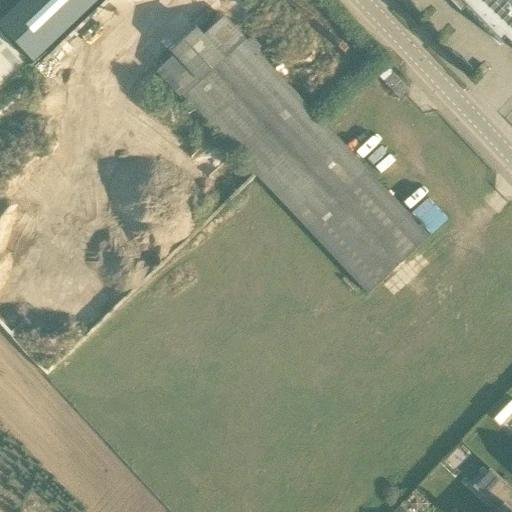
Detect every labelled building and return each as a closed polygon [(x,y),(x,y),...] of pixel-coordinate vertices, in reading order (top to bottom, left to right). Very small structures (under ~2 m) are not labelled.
[(19,0),(0,18),(0,25),(31,60),(94,0),(19,0)] [(511,0),(457,0),(500,44),(505,39),(511,45),(511,0)] [(317,118),(275,73),(255,52),(259,48),(251,39),(247,43),(224,18),(203,38),(196,30),(172,52),(175,56),(158,73),(181,94),(257,175),(317,118)] [(429,238),(372,177),(317,118),(257,175),(368,294),(429,238)] [(511,400),(505,394),(487,413),(500,426),(511,413),(511,400)] [(447,461),(455,467),(469,451),(460,444),(447,461)] [(471,451),(455,470),(473,485),(489,466),(471,451)] [(497,511),(495,511),(511,511),(511,490),(490,469),(482,477),(495,489),(485,500),(487,502),(497,511)]
